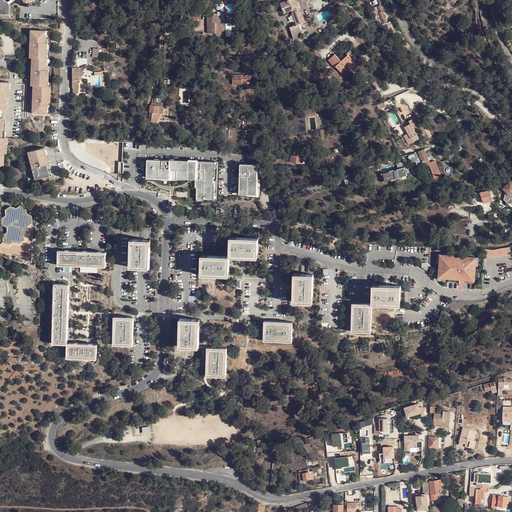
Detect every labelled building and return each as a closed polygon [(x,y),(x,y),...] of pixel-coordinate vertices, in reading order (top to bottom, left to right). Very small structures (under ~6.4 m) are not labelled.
[(0,0),(0,14),(9,15),(9,4),(7,2),(4,1),(4,0),(0,0)] [(304,21),(295,0),(285,0),(280,3),(284,14),(292,11),(296,24),(298,24),(304,21)] [(382,3),(378,5),(380,10),(387,24),(393,21),(392,18),(390,20),(382,3)] [(319,13),(318,10),(312,13),(316,23),(334,16),(330,8),(319,13)] [(225,34),(225,24),(218,23),(218,14),(213,13),(206,14),(206,24),(206,33),(215,33),(225,34)] [(294,25),(289,27),(293,39),(299,37),(294,25)] [(33,50),(30,50),(30,60),(32,60),(32,75),(35,75),(34,79),(32,79),(32,87),(33,87),(33,101),(36,101),(36,107),(33,107),(33,116),(46,116),(46,108),(50,109),(50,104),(50,88),(48,88),(49,73),(49,69),(45,69),(46,60),(46,44),(46,40),(43,39),(44,31),(31,30),(30,45),(33,45),(33,50)] [(349,70),(356,63),(347,53),(340,60),(334,53),(327,60),(334,68),(335,67),(342,74),(347,69),(349,70)] [(71,78),(73,95),(77,95),(78,80),(79,80),(79,76),(83,76),(83,67),(72,67),(71,78)] [(253,82),(253,74),(250,75),(249,74),(232,76),(233,86),(243,85),(243,83),(253,82)] [(165,105),(151,104),(150,109),(149,121),(159,122),(160,113),(164,114),(165,106),(165,105)] [(308,117),(309,131),(320,130),(319,117),(308,117)] [(417,135),(411,123),(405,125),(410,138),(417,135)] [(302,154),(303,146),(296,144),(295,148),(293,147),(290,159),(302,162),(304,155),(302,154)] [(423,146),(417,149),(415,150),(418,156),(421,154),(423,159),(422,159),(425,164),(429,162),(435,175),(442,172),(435,157),(429,160),(428,156),(423,146)] [(46,164),(49,163),(44,147),(36,149),(26,152),(31,168),(46,164)] [(415,150),(409,153),(413,161),(419,158),(418,156),(415,150)] [(218,162),(148,160),(147,176),(155,176),(154,178),(162,179),(162,177),(170,178),(177,178),(177,179),(181,179),(181,176),(188,176),(196,176),(196,180),(196,183),(197,183),(197,201),(203,201),(203,199),(217,200),(218,162)] [(260,163),(241,163),(240,194),(261,195),(261,179),(260,171),(260,163)] [(46,164),(31,168),(33,179),(49,175),(46,164)] [(409,173),(406,165),(399,168),(399,169),(396,170),(395,170),(385,174),(389,183),(399,178),(402,176),(402,177),(406,175),(409,173)] [(493,200),(490,189),(480,192),(483,202),(493,200)] [(38,212),(41,201),(32,199),(29,210),(38,212)] [(32,223),(31,216),(26,214),(26,208),(19,205),(14,208),(9,205),(3,210),(5,215),(1,218),(2,225),(5,227),(5,232),(2,234),(3,242),(8,244),(13,240),(17,243),(23,240),(23,234),(28,231),(28,225),(32,223)] [(151,237),(152,227),(124,227),(123,236),(151,237)] [(239,235),(238,254),(267,255),(267,236),(239,235)] [(158,265),(159,238),(140,237),(139,265),(158,265)] [(351,250),(352,244),(341,241),(339,250),(350,252),(351,250)] [(485,249),(485,258),(489,258),(501,257),(511,254),(509,247),(507,248),(493,250),(485,249)] [(108,263),(108,250),(60,250),(60,263),(108,263)] [(238,254),(210,253),(209,272),(238,273),(238,254)] [(457,256),(442,255),(441,263),(440,277),(446,277),(455,278),(455,275),(461,276),(461,277),(464,278),(464,279),(469,279),(475,280),(476,266),(477,258),(466,257),(466,258),(463,258),(463,259),(457,259),(457,256)] [(313,303),(314,275),(294,274),(293,302),(313,303)] [(55,343),(71,343),(72,283),(57,283),(55,343)] [(373,286),(373,304),(398,305),(401,305),(402,291),(402,287),(373,286)] [(371,332),(372,304),(352,304),(351,332),(371,332)] [(137,344),(137,316),(118,316),(118,344),(137,344)] [(207,345),(208,318),(189,317),(188,345),(207,345)] [(291,341),(292,322),(265,321),(264,340),(291,341)] [(102,343),(71,343),(70,357),(102,357),(102,343)] [(231,375),(232,347),(213,347),(212,374),(231,375)] [(498,381),(497,394),(501,395),(501,387),(503,387),(504,387),(504,386),(504,384),(509,384),(509,387),(511,387),(511,378),(504,379),(503,379),(498,381)] [(497,391),(494,380),(483,383),(485,391),(491,389),(492,392),(497,391)] [(402,408),(405,417),(418,413),(420,416),(424,415),(421,406),(417,408),(416,403),(402,408)] [(502,407),(502,425),(511,425),(511,407),(502,407)] [(443,419),(434,418),(433,431),(448,432),(449,416),(443,415),(443,419)] [(372,417),(359,422),(360,427),(373,423),(372,417)] [(476,431),(463,428),(459,445),(471,448),(476,431)] [(418,435),(403,436),(404,451),(409,451),(409,447),(421,447),(421,441),(418,441),(418,435)] [(437,448),(438,437),(428,436),(427,447),(437,448)] [(365,442),(361,442),(362,452),(362,455),(369,455),(369,451),(371,451),(370,441),(369,441),(365,442)] [(297,471),(299,481),(313,478),(311,471),(308,472),(307,469),(297,471)] [(469,489),(473,489),(484,488),(486,488),(488,482),(490,482),(491,473),(477,473),(476,487),(474,487),(469,487),(469,489)] [(430,492),(432,511),(444,511),(444,506),(434,506),(433,499),(437,498),(436,493),(442,492),(441,488),(438,488),(437,479),(429,480),(430,491),(430,492)] [(426,492),(430,491),(429,480),(422,481),(423,493),(421,493),(421,496),(415,496),(416,500),(417,500),(417,503),(416,504),(417,509),(427,508),(426,492)] [(473,489),(473,496),(473,508),(478,508),(478,503),(477,503),(477,499),(481,499),(481,491),(484,491),(484,488),(473,489)] [(491,506),(497,506),(497,504),(506,505),(507,495),(493,493),(491,506)] [(322,496),(315,497),(316,505),(324,504),(322,496)] [(356,509),(356,502),(347,502),(347,511),(350,511),(356,511),(356,509)]
